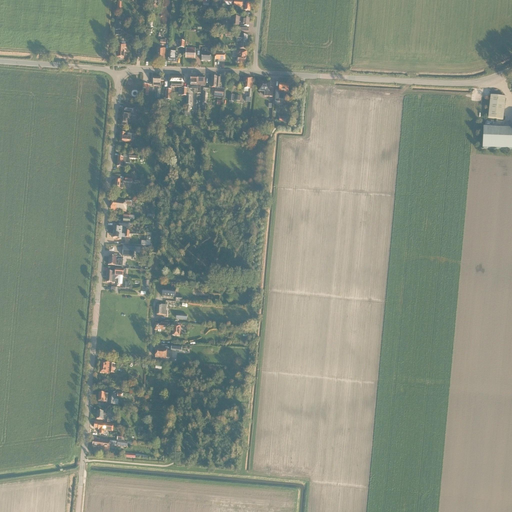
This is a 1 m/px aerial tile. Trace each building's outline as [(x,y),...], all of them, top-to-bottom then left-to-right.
[(250,11),(251,2),(246,2),(246,3),(234,2),(234,0),(229,0),(216,0),(216,5),(227,6),(228,8),(230,8),(231,6),(234,6),(234,7),(242,7),(242,6),(245,7),(245,9),(243,9),(243,11),(250,11)] [(233,18),(230,18),(229,24),(232,24),(232,26),(248,27),(249,19),(233,18)] [(116,23),(115,31),(123,31),(123,23),(116,23)] [(240,36),(240,37),(236,37),(236,43),(237,43),(237,45),(239,45),(239,49),(247,50),(248,36),(242,36),(240,36)] [(125,43),(119,42),(119,43),(117,43),(116,44),(116,50),(114,50),(114,57),(124,58),(124,52),(126,53),(127,45),(125,45),(125,43)] [(164,61),(165,49),(158,48),(157,60),(162,61),(162,60),(164,61)] [(195,49),(186,48),(185,59),(195,59),(195,49)] [(210,54),(211,51),(211,49),(202,49),(202,51),(202,54),(202,61),(210,62),(211,54),(210,54)] [(177,58),(176,58),(176,53),(174,53),(172,53),(170,53),(169,52),(168,57),(168,62),(177,63),(177,58)] [(245,63),(246,52),(238,52),(237,57),(238,57),(238,62),(245,63)] [(184,78),(177,78),(170,77),(170,83),(170,88),(183,88),(183,83),(184,83),(184,78)] [(224,90),(219,90),(220,78),(212,77),(211,88),(215,88),(214,97),(223,98),(224,90)] [(161,79),(161,78),(153,78),(153,86),(161,86),(161,81),(164,81),(164,79),(161,79)] [(244,89),(248,89),(249,89),(250,89),(251,89),(252,78),(244,78),(244,83),(245,83),(244,89)] [(260,82),(259,91),(265,91),(264,97),(272,97),(273,88),(269,88),(270,83),(260,82)] [(279,84),(279,91),(276,91),(275,102),(279,102),(279,100),(284,100),(284,92),(288,92),(289,85),(279,84)] [(503,120),(505,97),(490,96),(488,118),(503,120)] [(135,116),(136,108),(123,106),(123,113),(122,113),(122,116),(122,119),(121,125),(131,126),(131,123),(130,123),(131,116),(135,116)] [(511,128),(483,128),(482,149),(511,150),(511,128)] [(131,143),(131,137),(127,136),(127,134),(120,133),(119,142),(125,142),(131,143)] [(129,158),(126,158),(118,157),(117,167),(125,168),(125,163),(130,164),(130,159),(135,159),(138,160),(138,156),(135,156),(129,155),(129,158)] [(132,183),(132,178),(125,178),(125,180),(121,180),(121,179),(116,179),(115,188),(120,189),(120,188),(122,189),(123,182),(132,183)] [(126,212),(126,204),(126,201),(114,200),(114,201),(112,200),(111,210),(114,210),(113,211),(126,212)] [(122,234),(113,233),(113,239),(117,239),(117,240),(121,240),(121,241),(121,245),(125,245),(125,240),(125,238),(125,234),(122,234)] [(134,257),(134,252),(134,249),(135,249),(135,247),(123,246),(123,248),(123,251),(123,252),(123,255),(122,255),(122,256),(134,257)] [(123,258),(109,257),(108,265),(122,267),(123,258)] [(115,272),(108,272),(107,282),(115,283),(115,276),(124,276),(124,274),(126,274),(127,270),(115,269),(115,272)] [(162,297),(175,298),(176,289),(171,289),(171,290),(163,289),(162,297)] [(156,315),(165,315),(166,315),(166,305),(157,305),(156,315)] [(158,330),(158,331),(161,332),(161,330),(167,330),(167,328),(173,328),(172,336),(180,337),(180,327),(181,324),(174,323),(174,324),(161,323),(161,324),(155,323),(154,330),(156,331),(157,330),(158,330)] [(181,351),(182,347),(185,347),(185,343),(179,343),(179,346),(171,345),(171,350),(181,351)] [(166,359),(167,349),(161,349),(161,350),(156,350),(155,358),(161,358),(161,359),(166,359)] [(114,373),(115,364),(110,364),(110,363),(101,362),(100,373),(109,374),(109,373),(114,373)] [(104,402),(108,402),(108,405),(114,405),(115,395),(109,394),(105,394),(99,393),(98,402),(104,402)] [(107,416),(107,413),(103,412),(97,412),(97,420),(103,420),(103,415),(107,416)] [(94,428),(98,428),(98,430),(112,431),(113,425),(95,423),(94,428)] [(109,451),(110,443),(110,442),(110,441),(110,440),(93,438),(92,446),(98,447),(98,450),(109,451)]
